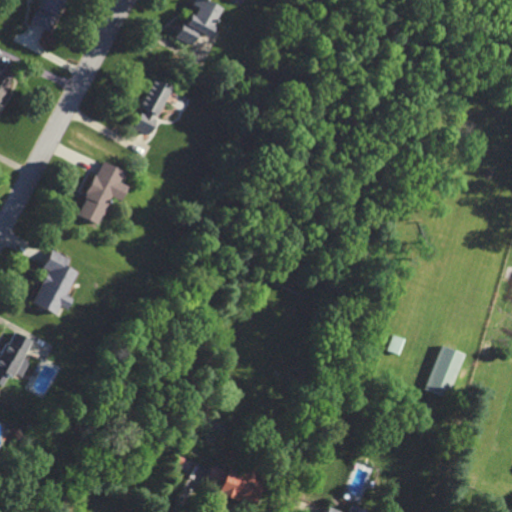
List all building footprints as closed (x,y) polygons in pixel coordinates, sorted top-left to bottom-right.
[(49,30),(63,0),(40,0),(30,21),(49,30)] [(175,39),(189,45),(195,32),(205,37),(219,8),(201,0),(192,0),(190,5),(191,5),(175,39)] [(0,101),(9,79),(0,75),(0,101)] [(137,106),(141,108),(131,127),(146,134),(169,87),(151,78),(137,106)] [(76,215),(97,224),(109,196),(119,201),(126,186),(117,182),(122,170),(100,161),(76,215)] [(32,303),(54,314),(58,305),(66,309),(71,298),(65,295),(76,271),(65,266),(69,258),(51,249),(42,268),(47,270),(32,303)] [(29,339),(10,330),(0,352),(0,385),(2,387),(9,372),(20,376),(27,360),(21,358),(29,339)] [(423,388),(446,398),(465,354),(442,345),(423,388)] [(216,493),(253,507),(266,474),(240,464),(237,472),(212,463),(206,479),(220,484),(216,493)]
